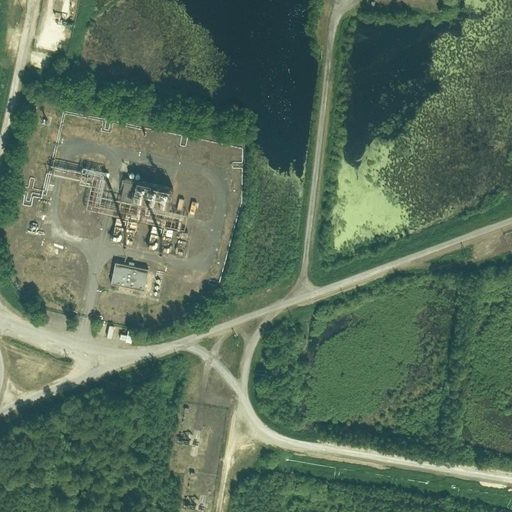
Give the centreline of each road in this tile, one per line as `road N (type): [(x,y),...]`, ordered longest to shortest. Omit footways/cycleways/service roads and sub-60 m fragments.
road 1 (unclassified): [(511,221),(162,350),(70,339),(0,312)]
road 2 (track): [(511,476),(276,434),(249,402),(250,320)]
road 3 (track): [(0,416),(141,353)]
road 4 (track): [(208,360),(201,421),(214,437),(205,492)]
